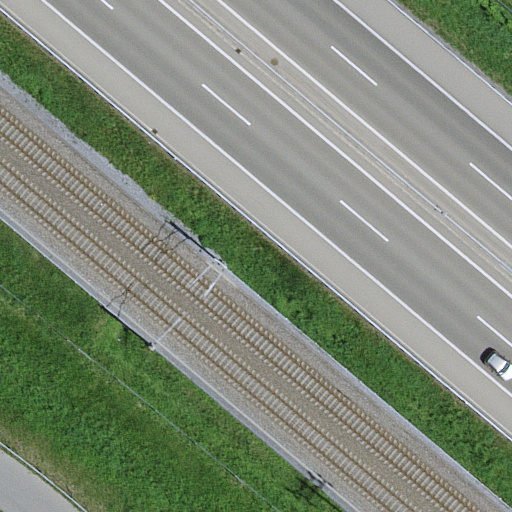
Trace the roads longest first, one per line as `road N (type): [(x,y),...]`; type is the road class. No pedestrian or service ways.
road 1 (motorway): [(106,0),(511,339)]
road 2 (motorway): [(511,203),(271,0)]
